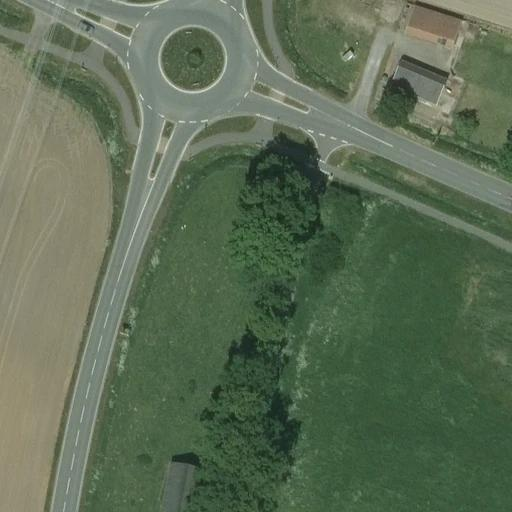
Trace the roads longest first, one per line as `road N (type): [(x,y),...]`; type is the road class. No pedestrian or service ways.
road 1 (secondary): [(65,511),(82,421),(177,111)]
road 2 (tertiary): [(511,202),(241,83)]
